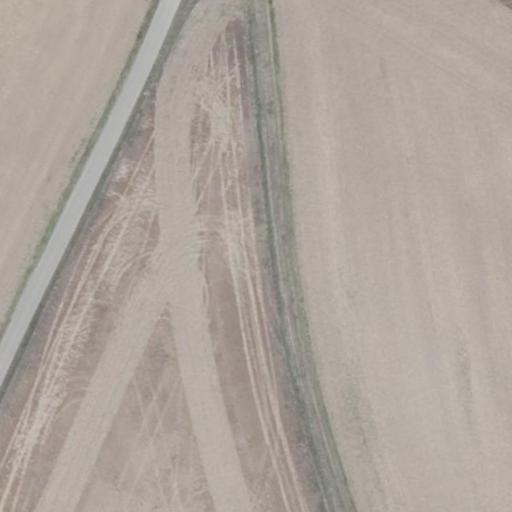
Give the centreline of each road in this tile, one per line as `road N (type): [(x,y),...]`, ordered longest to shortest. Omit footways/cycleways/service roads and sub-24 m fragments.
road 1 (track): [(348,511),(305,371),(287,270),(263,0)]
road 2 (unclassified): [(165,0),(0,359)]
